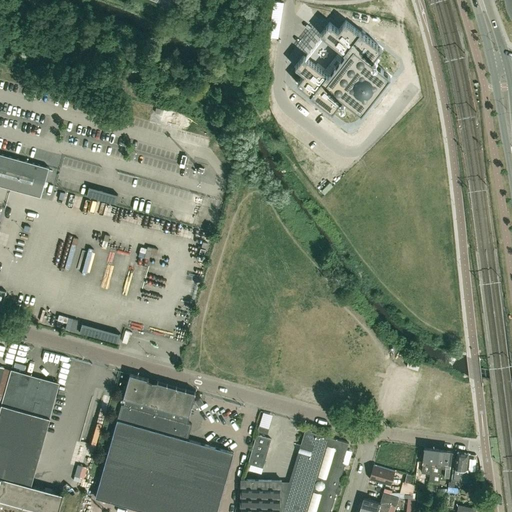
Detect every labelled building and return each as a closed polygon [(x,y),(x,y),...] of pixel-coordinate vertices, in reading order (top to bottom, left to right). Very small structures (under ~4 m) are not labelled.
[(153,0),(157,1),(173,9),(177,0),(153,0)] [(304,56),(295,67),(304,74),(297,83),(311,94),(310,95),(332,112),(339,103),(343,106),(346,102),(361,114),(390,76),(375,65),(378,61),(375,58),(382,49),(360,31),(359,32),(346,22),(339,31),(330,23),(321,35),(346,54),(337,65),(329,75),(304,56)] [(100,82),(103,70),(94,67),(90,80),(100,82)] [(24,71),(23,77),(33,80),(34,74),(24,71)] [(0,153),(0,185),(41,197),(49,167),(0,153)] [(197,239),(213,243),(217,230),(201,226),(197,239)] [(95,244),(113,247),(115,241),(108,240),(109,233),(98,231),(95,244)] [(123,237),(118,251),(123,252),(126,245),(145,251),(147,246),(123,237)] [(45,511),(46,511),(47,511),(48,511),(49,511),(58,511),(64,494),(28,484),(47,417),(50,418),(60,383),(11,369),(0,408),(0,511),(45,511)] [(189,416),(196,392),(148,378),(130,374),(124,397),(126,398),(124,404),(122,404),(95,497),(148,511),(216,511),(234,452),(188,439),(192,423),(186,422),(188,415),(189,416)] [(258,431),(268,434),(269,428),(259,425),(258,431)] [(338,486),(344,466),(342,465),(349,442),(307,430),(302,446),(304,446),(302,454),(300,453),(290,483),(281,483),(282,480),(241,479),(240,511),(330,511),(336,493),(339,494),(341,487),(338,486)] [(257,434),(248,463),(261,467),(262,467),(271,439),(270,438),(257,434)] [(430,474),(433,448),(424,447),(421,473),(430,474)] [(433,448),(430,474),(428,490),(436,491),(438,482),(440,482),(441,475),(440,473),(440,466),(443,449),(433,448)] [(452,451),(443,449),(440,466),(446,467),(445,472),(445,477),(449,478),(451,467),(450,467),(452,451)] [(466,470),(469,453),(457,451),(455,474),(454,480),(467,481),(468,470),(466,470)] [(395,471),(389,469),(374,465),(369,479),(391,485),(395,471)] [(412,483),(414,475),(407,474),(405,482),(412,483)] [(448,511),(461,511),(461,489),(449,489),(448,511)] [(418,491),(416,507),(416,508),(424,508),(426,492),(418,491)] [(364,497),(361,506),(383,511),(393,511),(396,506),(398,497),(398,496),(393,495),(391,494),(383,492),(382,494),(380,502),(364,497)]
